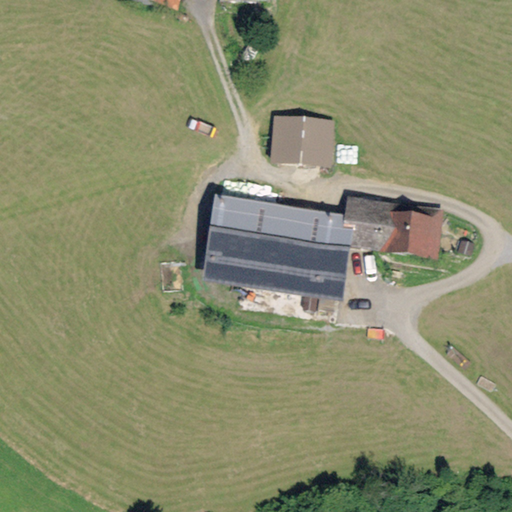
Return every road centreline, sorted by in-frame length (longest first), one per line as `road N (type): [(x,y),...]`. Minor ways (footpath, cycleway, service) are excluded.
road 1 (track): [(493,255),(495,231),(474,211),(426,194),(263,175),(200,0)]
road 2 (track): [(511,251),(421,291),(403,304),(399,321),(511,431)]
